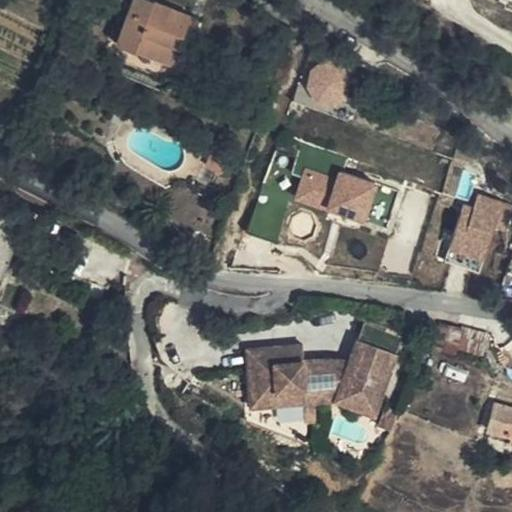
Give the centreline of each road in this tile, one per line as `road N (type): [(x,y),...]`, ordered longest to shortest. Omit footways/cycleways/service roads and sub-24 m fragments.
road 1 (residential): [(511,319),(243,281),(172,260),(107,218),(0,170)]
road 2 (track): [(175,289),(139,297),(137,333),(157,395),(308,511)]
road 3 (residential): [(312,0),(511,132)]
